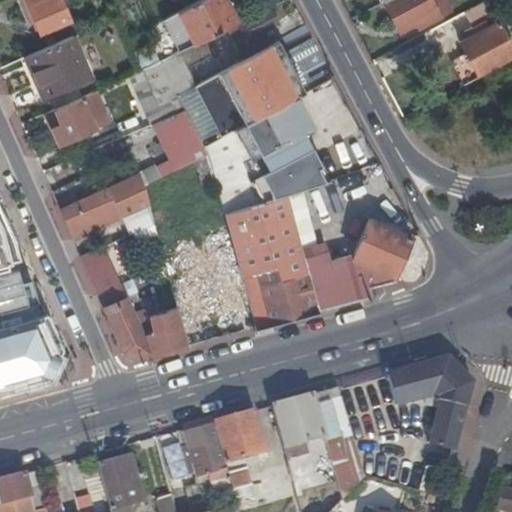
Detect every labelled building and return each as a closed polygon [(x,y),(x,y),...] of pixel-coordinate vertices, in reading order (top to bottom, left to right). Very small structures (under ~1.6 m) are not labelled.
[(21,0),(37,36),(67,23),(57,0),(21,0)] [(221,0),(189,0),(158,17),(175,51),(232,21),(221,0)] [(383,0),(400,31),(417,22),(420,27),(446,14),(448,6),(444,0),(383,0)] [(508,16),(498,0),(485,0),(442,24),(453,45),(460,41),(466,53),(451,61),(463,82),(511,56),(511,46),(498,20),(508,16)] [(271,22),(263,8),(234,24),(232,25),(244,46),(263,35),(259,28),(271,22)] [(30,71),(42,99),(84,80),(66,36),(18,57),(25,73),(30,71)] [(244,117),(289,95),(298,90),(272,39),(212,70),(239,120),(244,117)] [(173,89),(158,60),(138,71),(152,100),(167,92),(173,89)] [(138,71),(127,75),(147,121),(152,119),(176,108),(167,92),(152,100),(138,71)] [(239,120),(199,141),(210,163),(205,165),(217,211),(245,203),(279,192),(311,182),(292,144),(277,151),(275,147),(307,130),(289,95),(244,117),(239,120)] [(89,128),(75,97),(50,109),(54,120),(45,125),(53,144),(89,128)] [(152,119),(159,134),(183,122),(176,108),(152,119)] [(183,122),(159,134),(175,166),(201,153),(183,122)] [(55,208),(67,235),(117,213),(143,201),(139,185),(156,176),(146,155),(132,162),(136,172),(55,208)] [(245,203),(217,211),(233,267),(239,288),(255,285),(301,272),(300,270),(279,192),(245,203)] [(0,392),(61,374),(65,358),(46,312),(0,325),(0,268),(25,260),(0,198),(0,392)] [(301,272),(312,308),(364,293),(363,285),(390,277),(405,237),(364,217),(347,256),(300,270),(301,272)] [(185,347),(172,303),(130,316),(108,244),(81,252),(116,367),(185,347)] [(301,272),(255,285),(266,320),(312,308),(301,272)] [(0,277),(0,295),(18,289),(13,273),(0,277)] [(255,285),(239,288),(242,301),(248,325),(266,320),(255,285)] [(198,324),(183,324),(183,341),(198,341),(198,324)] [(440,356),(381,372),(390,402),(426,393),(429,401),(433,402),(422,447),(448,454),(467,381),(440,356)] [(352,477),(330,386),(304,393),(314,436),(330,504),(351,481),(350,481),(350,479),(350,478),(351,477),(352,477)] [(263,405),(275,447),(314,436),(304,393),(263,405)] [(206,425),(217,461),(236,456),(252,452),(253,459),(262,457),(248,409),(205,421),(206,425)] [(177,433),(189,475),(219,467),(217,461),(206,425),(177,433)] [(93,463),(107,509),(141,499),(128,453),(93,463)] [(219,467),(220,473),(239,468),(236,456),(217,461),(219,467)] [(288,497),(279,463),(250,471),(252,479),(257,477),(264,502),(288,497)] [(437,496),(443,473),(422,467),(415,488),(437,496)] [(250,507),(239,468),(220,473),(231,510),(250,507)] [(30,470),(21,472),(31,511),(41,508),(30,470)] [(21,472),(0,477),(0,511),(41,511),(41,508),(31,511),(21,472)] [(511,485),(499,482),(494,506),(511,510),(511,485)] [(173,511),(168,493),(153,497),(157,511),(173,511)]
